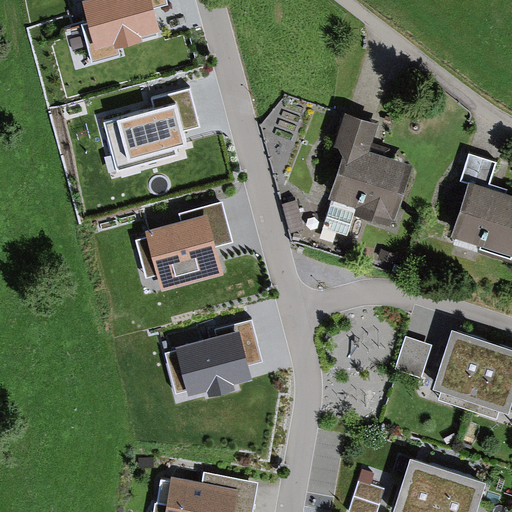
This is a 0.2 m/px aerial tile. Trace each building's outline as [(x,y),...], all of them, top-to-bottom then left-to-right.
[(156,5),(170,1),(169,0),(78,0),(94,54),(164,34),(156,5)] [(154,103),(105,114),(116,163),(185,146),(180,127),(197,123),(188,86),(152,95),(154,103)] [(372,124),(342,115),(331,150),(342,154),(329,198),(357,206),(354,215),(387,225),(404,167),(363,155),(372,124)] [(494,163),(467,155),(458,184),(471,187),(456,241),(511,256),(511,198),(486,191),(494,163)] [(233,275),(216,217),(162,233),(179,291),(233,275)] [(442,384),(438,395),(496,413),(500,402),(506,404),(511,385),(511,341),(455,323),(436,382),(442,384)] [(254,332),(189,347),(200,396),(265,382),(254,332)] [(431,341),(406,333),(396,365),(421,373),(431,341)] [(177,345),(167,347),(174,381),(184,379),(177,345)] [(485,475),(411,451),(401,480),(392,509),(400,511),(473,511),(476,505),(485,475)] [(202,478),(171,473),(164,511),(252,511),(258,479),(204,469),(202,478)] [(375,511),(384,486),(359,477),(349,509),(358,511),(375,511)]
